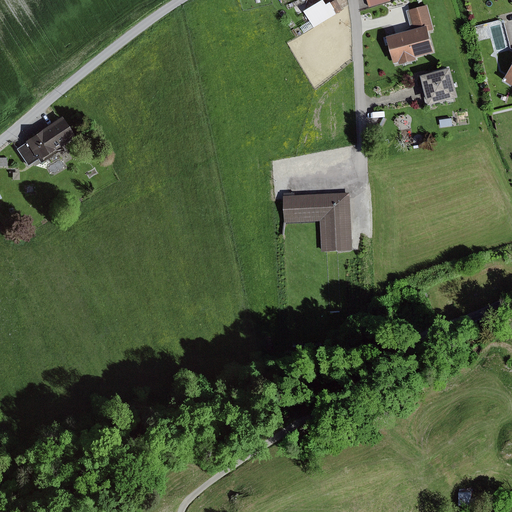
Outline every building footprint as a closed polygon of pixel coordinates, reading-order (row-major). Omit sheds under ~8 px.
[(337,0),(330,4),(336,14),(343,10),(337,0)] [(323,1),(305,12),(314,28),(333,17),(323,1)] [(427,6),(407,11),(412,31),(429,27),(433,26),(427,6)] [(412,31),(389,37),(395,63),(399,62),(400,65),(418,60),(417,57),(435,53),(429,27),(412,31)] [(452,69),(423,76),(430,106),(460,99),(452,69)] [(452,118),(440,120),(441,127),(453,125),(452,118)] [(61,119),(26,142),(27,143),(36,156),(37,155),(40,160),(74,138),(61,119)] [(36,156),(27,143),(18,149),(17,149),(28,166),(38,159),(36,156)] [(351,194),(285,197),(287,224),(322,222),(323,254),(353,252),(351,194)] [(508,256),(438,282),(446,303),(511,277),(511,261),(510,262),(508,256)]
